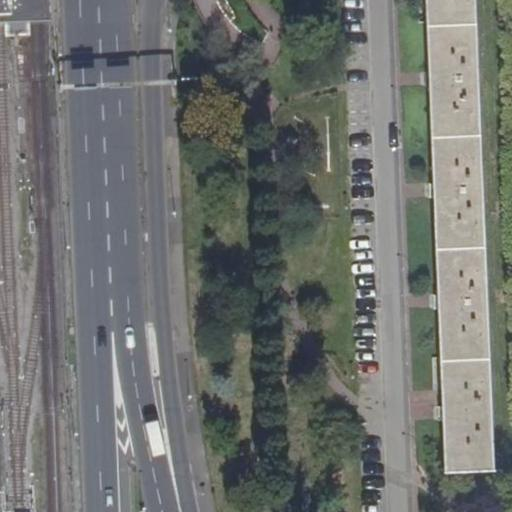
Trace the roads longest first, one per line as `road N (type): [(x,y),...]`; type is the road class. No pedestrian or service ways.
road 1 (residential): [(184,511),(160,359),(146,0)]
road 2 (trunk): [(106,320),(84,0)]
road 3 (trunk): [(165,511),(141,406),(106,320)]
road 4 (trunk): [(101,511),(96,405),(106,320)]
